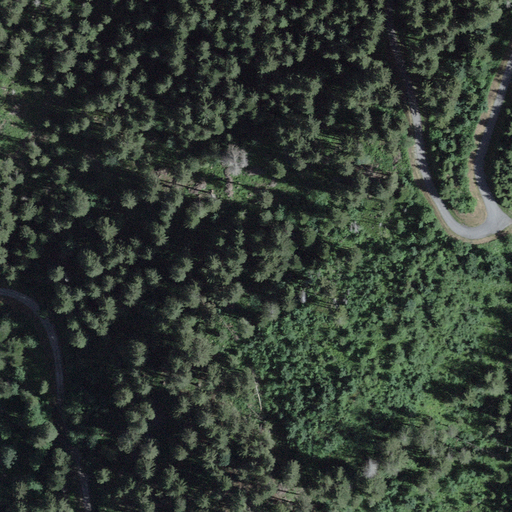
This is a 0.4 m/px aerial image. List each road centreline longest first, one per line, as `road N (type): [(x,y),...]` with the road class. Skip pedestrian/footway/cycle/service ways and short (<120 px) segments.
road 1 (unclassified): [(511,64),(482,154),(492,221),(479,232),(462,231),(426,173),(389,0)]
road 2 (track): [(87,511),(45,323),(29,303),(0,294)]
